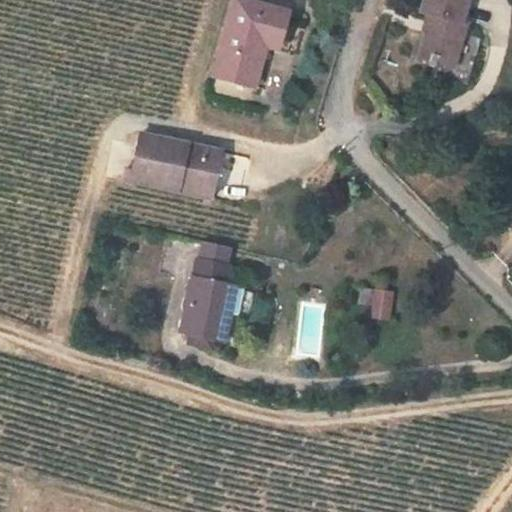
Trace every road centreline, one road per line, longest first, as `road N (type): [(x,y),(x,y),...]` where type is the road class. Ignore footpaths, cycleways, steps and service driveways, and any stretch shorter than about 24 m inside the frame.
road 1 (track): [(511,390),(324,420),(276,418),(0,339)]
road 2 (residential): [(370,0),(340,95),(342,126),(365,161),(511,310)]
